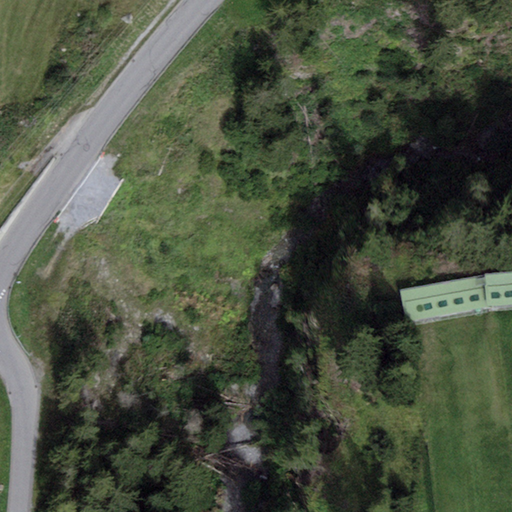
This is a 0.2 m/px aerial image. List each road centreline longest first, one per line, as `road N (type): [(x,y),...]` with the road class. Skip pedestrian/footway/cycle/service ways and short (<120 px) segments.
road 1 (tertiary): [(0,273),(122,92),(206,0)]
road 2 (unclassified): [(0,350),(16,399),(9,511)]
